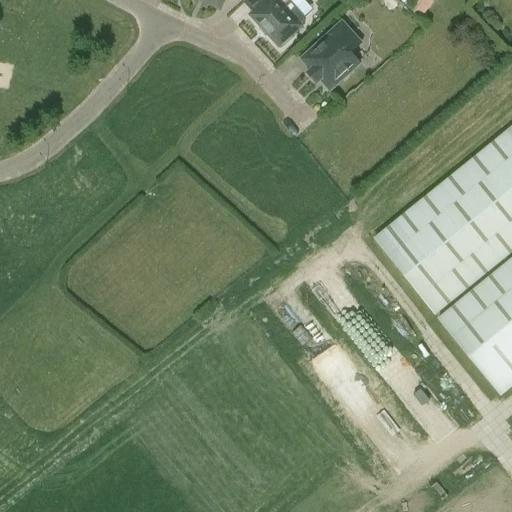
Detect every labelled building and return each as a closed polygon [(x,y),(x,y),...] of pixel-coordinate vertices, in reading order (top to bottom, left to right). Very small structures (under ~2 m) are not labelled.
[(200,0),(219,9),(223,0),(200,0)] [(264,0),(266,1),(249,16),(279,48),(303,27),(301,25),(304,22),(305,17),(290,1),(291,0),(264,0)] [(432,6),(424,0),(415,0),(409,8),(409,9),(421,19),(432,6)] [(330,91),(359,65),(360,64),(350,54),(361,44),(342,23),(301,60),(311,70),(307,73),(317,84),(321,81),(330,91)] [(175,113),(192,76),(167,64),(150,101),(175,113)] [(175,113),(210,129),(227,108),(207,99),(206,98),(212,85),(192,76),(175,113)] [(227,108),(210,129),(215,135),(236,160),(267,133),(253,117),(242,126),(227,108)] [(511,255),(511,124),(372,238),(436,317),(511,255)] [(267,133),(236,160),(249,175),(280,149),(267,133)] [(298,170),(280,149),(249,175),(266,195),(267,196),(298,170)] [(81,157),(65,170),(90,202),(107,188),(81,157)] [(90,202),(65,170),(49,183),(74,215),(90,202)] [(74,215),(49,183),(33,196),(39,204),(59,228),(74,215)] [(59,228),(39,204),(23,216),(49,248),(65,235),(59,228)] [(207,256),(228,239),(202,208),(201,208),(181,225),(207,256)] [(23,216),(7,230),(32,262),(49,248),(23,216)] [(165,238),(190,269),(207,256),(181,225),(165,238)] [(149,251),(175,282),(190,269),(165,238),(149,251)] [(130,260),(156,292),(172,279),(146,247),(130,260)] [(500,397),(511,387),(511,256),(436,318),(500,397)] [(135,308),(156,292),(130,260),(129,261),(109,277),(110,279),(134,308),(135,309),(135,308)] [(67,333),(85,318),(84,318),(67,297),(49,311),(67,333)] [(89,304),(79,312),(84,318),(85,318),(94,311),(89,304)] [(52,345),(67,333),(49,311),(34,323),(52,345)] [(94,311),(85,318),(90,324),(99,317),(94,311)] [(99,317),(90,324),(95,331),(104,323),(99,317)] [(85,354),(102,340),(95,331),(90,324),(85,318),(67,333),(85,354)] [(37,357),(52,345),(34,323),(20,335),(37,357)] [(70,366),(85,354),(67,333),(52,345),(70,366)] [(20,370),(37,357),(20,335),(3,349),(2,349),(19,370),(20,371),(20,370)] [(55,379),(70,366),(52,345),(37,357),(55,379)] [(238,356),(214,376),(246,415),(270,395),(280,407),(291,397),(278,382),(267,391),(238,356)] [(38,392),(55,379),(37,357),(20,370),(20,371),(37,392),(37,393),(38,392)] [(170,412),(144,433),(175,470),(201,449),(170,412)]
